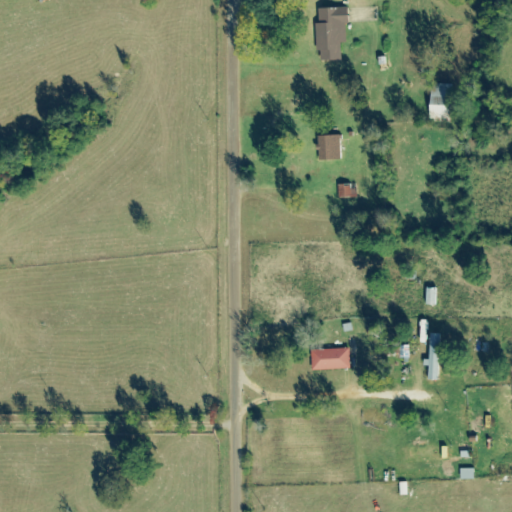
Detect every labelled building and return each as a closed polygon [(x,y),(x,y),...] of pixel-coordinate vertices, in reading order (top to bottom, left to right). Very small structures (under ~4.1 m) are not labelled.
[(321,62),(344,61),(344,43),(349,43),(348,26),(352,26),(352,9),(319,10),(321,62)] [(433,123),(455,124),(457,86),(435,85),(433,123)] [(322,161),(344,160),(343,136),(320,138),(322,161)] [(432,367),(431,381),(442,381),(444,335),(432,334),(431,367),(432,367)] [(353,350),(314,351),(315,371),(353,370),(353,350)]
